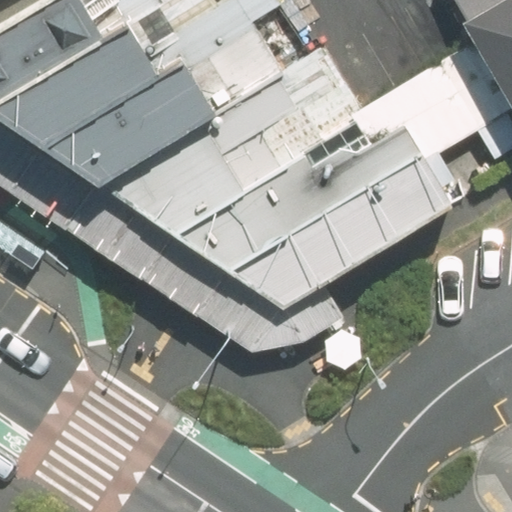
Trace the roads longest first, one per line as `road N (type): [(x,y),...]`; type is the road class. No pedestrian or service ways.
road 1 (secondary): [(0,333),(262,511)]
road 2 (residential): [(511,343),(441,387),(364,481),(350,511)]
